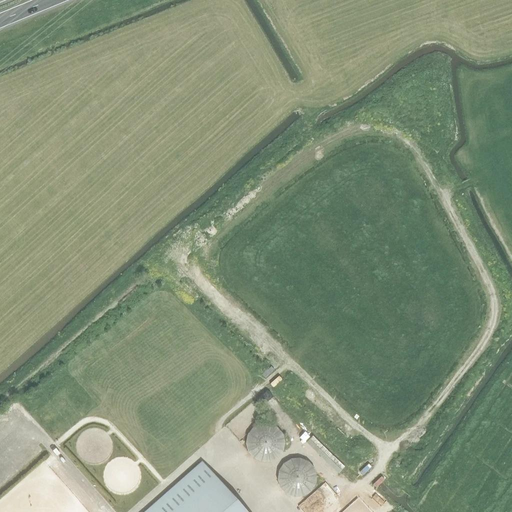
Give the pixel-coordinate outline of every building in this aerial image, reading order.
[(280,378),(271,385),(274,389),(283,382),(280,378)] [(261,463),(270,463),(277,459),(282,452),(284,443),(282,435),(277,428),(269,424),(260,424),(252,428),(247,435),(245,444),(247,452),(253,459),(261,463)] [(339,476),(346,469),(316,440),(309,448),(339,476)] [(294,498),(303,497),(310,492),(315,485),(316,476),(313,468),(307,462),(299,459),(290,459),(283,464),(278,471),(277,480),(280,488),(285,495),(294,498)] [(246,511),(201,461),(144,511),(246,511)]
